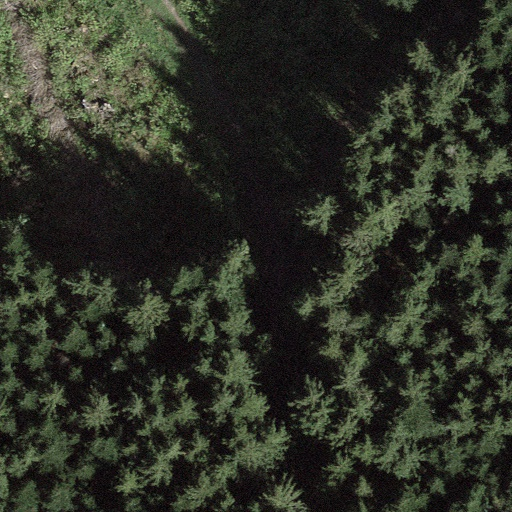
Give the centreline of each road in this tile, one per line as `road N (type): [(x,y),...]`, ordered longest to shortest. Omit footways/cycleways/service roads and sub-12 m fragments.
road 1 (track): [(171,0),(301,231),(330,511)]
road 2 (track): [(301,231),(428,0)]
